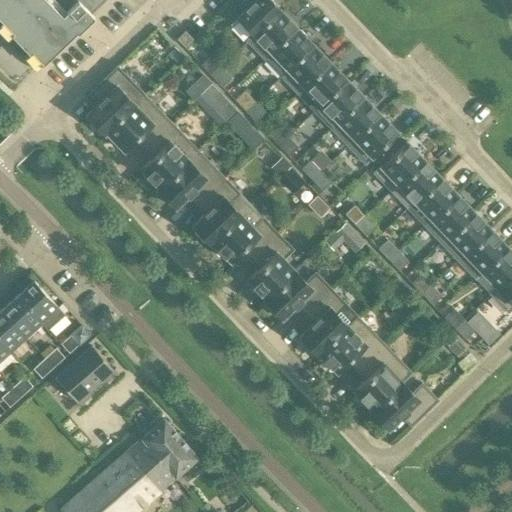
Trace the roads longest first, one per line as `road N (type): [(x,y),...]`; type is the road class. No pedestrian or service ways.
road 1 (residential): [(364,447),(49,120)]
road 2 (residential): [(326,0),(392,68),(404,67),(511,192)]
road 3 (residential): [(318,511),(164,350)]
road 4 (residential): [(511,342),(395,455),(364,447)]
road 5 (residential): [(49,120),(55,105),(167,0)]
